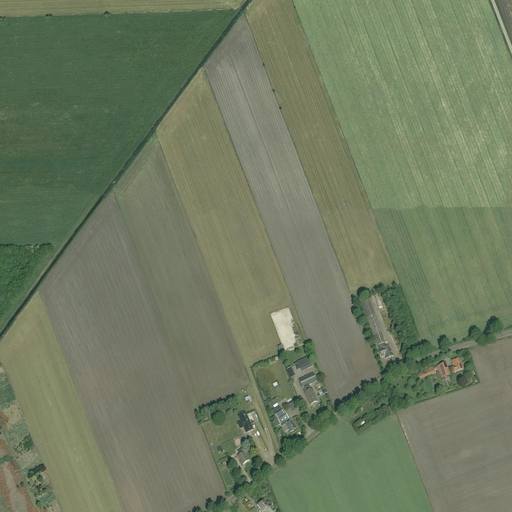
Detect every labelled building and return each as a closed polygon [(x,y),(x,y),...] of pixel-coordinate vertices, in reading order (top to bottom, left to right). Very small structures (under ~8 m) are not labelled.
[(360,302),(372,334),(375,342),(370,343),(372,348),(376,346),(381,357),(385,356),(386,359),(393,356),(389,346),(385,348),(384,346),(386,346),(385,343),(369,299),(363,301),(362,298),(358,299),(360,303),(360,302)] [(459,358),(452,361),(454,367),(452,368),(454,372),(464,368),(462,363),(461,364),(459,358)] [(307,369),(312,366),(310,361),(299,366),(301,370),(306,368),(307,369)] [(446,363),(437,366),(442,381),(450,378),(446,363)] [(433,368),(418,374),(420,378),(435,373),(433,368)] [(313,373),(299,380),(303,388),(303,387),(305,392),(304,392),(310,405),(318,401),(312,389),(310,390),(308,385),(317,381),(313,373)] [(296,393),(286,398),(294,412),(301,408),(296,400),(299,398),(296,393)] [(280,424),(282,426),(285,424),(291,433),(297,429),(291,420),(289,422),(287,419),(288,419),(282,411),(275,416),(277,419),(274,421),(277,426),(280,424)] [(240,429),(244,427),(247,433),(253,430),(245,414),(239,417),(242,423),(238,424),(240,429)] [(250,416),(252,424),(259,422),(257,414),(250,416)] [(249,460),(244,452),(242,449),(238,451),(240,455),(237,456),(243,464),(249,460)] [(267,502),(266,503),(264,500),(258,505),(263,511),(265,510),(267,511),(274,511),(276,511),(271,505),(273,504),(272,503),(270,502),(269,502),(268,502),(267,502)]
